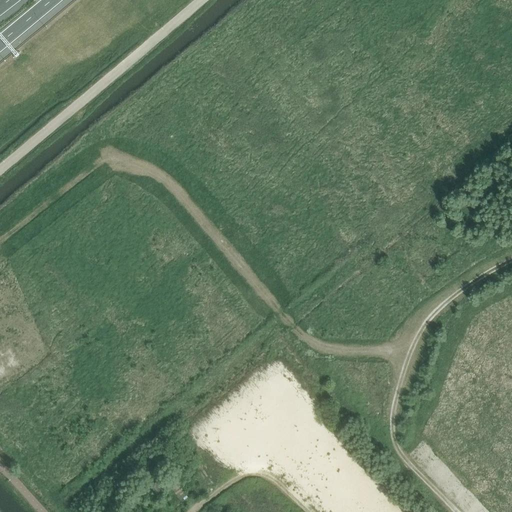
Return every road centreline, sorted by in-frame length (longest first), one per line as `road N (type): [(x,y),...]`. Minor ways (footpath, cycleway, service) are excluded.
road 1 (track): [(511,260),(470,280),(402,354),(392,439),(456,511)]
road 2 (unclassified): [(201,0),(0,170)]
road 3 (track): [(304,511),(259,464),(199,511)]
